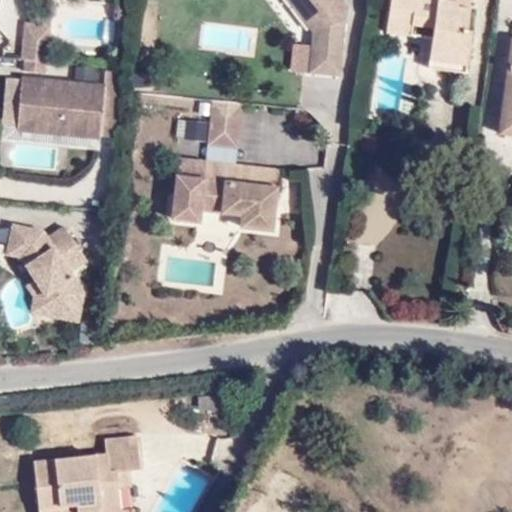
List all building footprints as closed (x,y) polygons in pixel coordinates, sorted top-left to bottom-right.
[(322,31),(297,0),(280,0),(306,31),(321,34),(322,31)] [(297,0),(322,31),(321,34),(317,64),(333,65),(339,11),(351,3),(349,0),(297,0)] [(468,0),(399,0),(395,35),(427,39),(430,27),(441,29),(440,40),(437,68),(477,73),(481,47),(474,46),(477,9),(467,8),(468,0)] [(24,33),(48,36),(50,20),(26,17),(24,33)] [(51,20),(50,20),(48,36),(24,33),(22,54),(47,57),(51,20)] [(430,27),(427,39),(440,40),(441,29),(430,27)] [(321,34),(306,31),(301,62),(317,64),(321,34)] [(47,57),(25,55),(25,65),(47,67),(48,57),(47,57)] [(20,122),(25,74),(12,73),(5,134),(102,144),(103,131),(20,122)] [(20,122),(103,131),(108,83),(25,74),(20,122)] [(199,103),(199,92),(147,89),(146,100),(199,103)] [(243,99),(214,96),(210,139),(239,142),(243,99)] [(175,140),(205,142),(206,121),(177,119),(175,140)] [(273,223),(281,163),(180,154),(177,184),(204,186),(202,204),(244,208),(243,219),(273,223)] [(202,204),(204,186),(177,184),(174,211),(200,215),(202,204)] [(89,256),(69,223),(51,233),(46,226),(17,219),(12,240),(17,241),(23,250),(37,274),(47,292),(45,311),(80,317),(84,289),(71,267),(89,256)] [(124,250),(137,251),(139,238),(126,236),(124,250)] [(17,241),(12,240),(11,247),(23,250),(17,241)] [(47,292),(37,274),(28,280),(37,293),(34,310),(45,311),(47,292)] [(216,389),(195,391),(196,408),(217,405),(216,389)] [(118,505),(115,483),(113,465),(129,464),(138,463),(135,428),(101,433),(102,448),(32,458),(37,504),(77,498),(78,509),(118,505)] [(130,481),(129,464),(113,465),(115,483),(130,481)]
